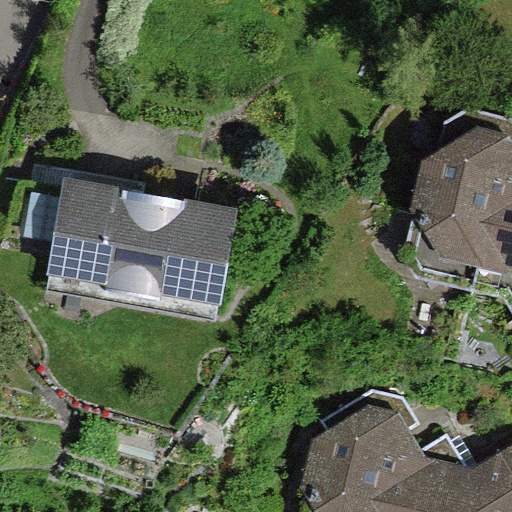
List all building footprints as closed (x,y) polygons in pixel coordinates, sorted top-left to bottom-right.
[(488,291),(511,183),(511,120),(477,111),(449,127),(416,257),(424,275),(488,291)] [(238,205),(64,174),(44,287),(218,317),(238,205)] [(511,183),(488,291),(511,297),(511,183)] [(388,511),(416,398),(367,386),(340,402),(312,511),(388,511)] [(430,457),(416,398),(388,511),(501,511),(511,469),(511,435),(478,469),(430,457)] [(511,511),(511,469),(501,511),(511,511)]
